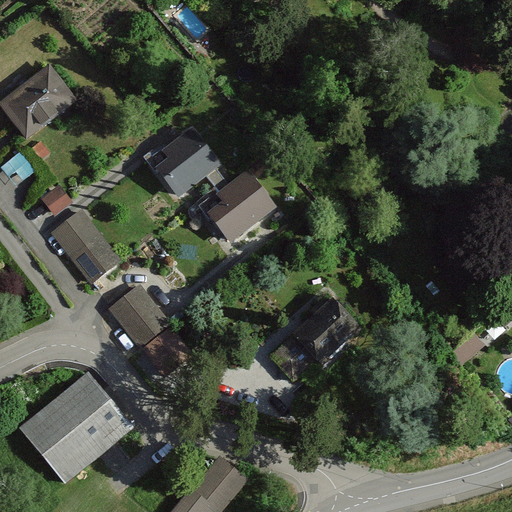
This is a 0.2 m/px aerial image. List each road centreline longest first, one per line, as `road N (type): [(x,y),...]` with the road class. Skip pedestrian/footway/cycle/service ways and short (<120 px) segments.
road 1 (residential): [(64,326),(159,420),(320,472),(343,508)]
road 2 (residential): [(511,462),(343,508)]
